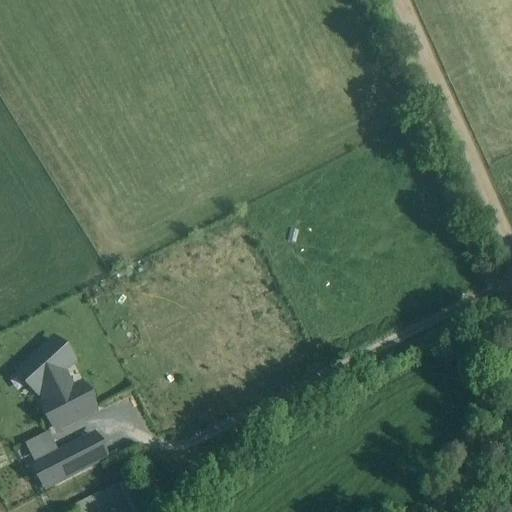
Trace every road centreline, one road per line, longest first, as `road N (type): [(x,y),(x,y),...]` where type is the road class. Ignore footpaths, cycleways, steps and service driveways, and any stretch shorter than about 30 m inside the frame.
road 1 (unknown): [(511,283),(217,439),(168,445),(120,413),(41,449)]
road 2 (track): [(397,0),(511,242)]
road 3 (track): [(511,420),(434,511)]
